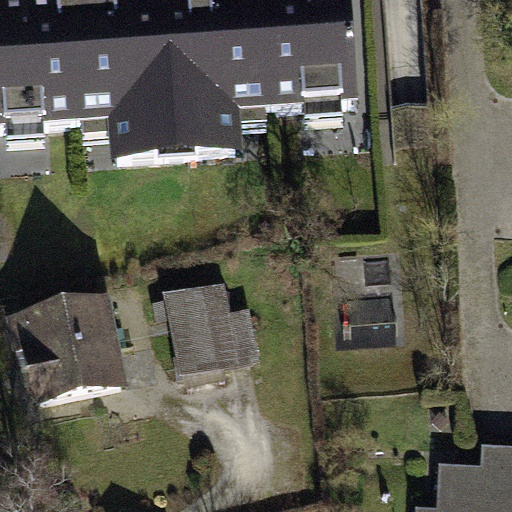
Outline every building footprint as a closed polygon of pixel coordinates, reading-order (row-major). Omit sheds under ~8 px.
[(128,8),(0,17),(0,139),(115,131),(118,169),(237,160),(234,124),(354,115),(345,0),(277,0),(208,5),(209,21),(129,27),(128,8)] [(212,294),(168,303),(181,362),(220,354),(224,374),(259,367),(248,316),(218,323),(212,294)] [(103,312),(15,331),(21,358),(34,355),(45,408),(120,392),(103,312)] [(511,455),(488,455),(487,472),(511,472),(511,455)] [(511,511),(511,473),(487,472),(441,470),(438,511),(511,511)]
